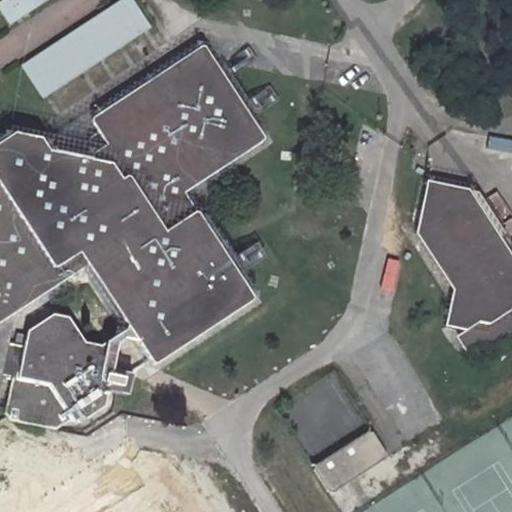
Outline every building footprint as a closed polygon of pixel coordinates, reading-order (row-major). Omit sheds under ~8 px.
[(53,0),(6,0),(0,4),(0,14),(10,29),(53,0)] [(133,0),(118,0),(21,64),(43,98),(49,94),(81,73),(86,70),(100,60),(104,58),(120,47),(124,45),(144,32),(151,27),(133,0)] [(87,269),(89,272),(126,327),(125,330),(113,338),(106,342),(100,347),(84,343),(69,318),(52,315),(27,331),(26,335),(18,333),(15,345),(8,344),(2,375),(13,377),(5,412),(10,420),(56,430),(69,423),(78,424),(105,408),(107,392),(116,393),(128,396),(131,375),(113,372),(117,345),(123,341),(138,345),(152,366),(254,302),(184,194),(267,139),(225,79),(203,45),(90,120),(98,135),(90,140),(87,158),(48,152),(40,139),(14,134),(0,142),(0,324),(13,316),(87,269)] [(511,257),(468,190),(427,181),(415,233),(452,291),(444,327),(465,331),(456,337),(472,360),(476,360),(511,336),(511,257)] [(0,385),(2,375),(10,333),(13,316),(0,324),(0,385)] [(371,430),(312,469),(330,495),(389,455),(371,430)] [(124,511),(103,477),(45,511),(124,511)]
